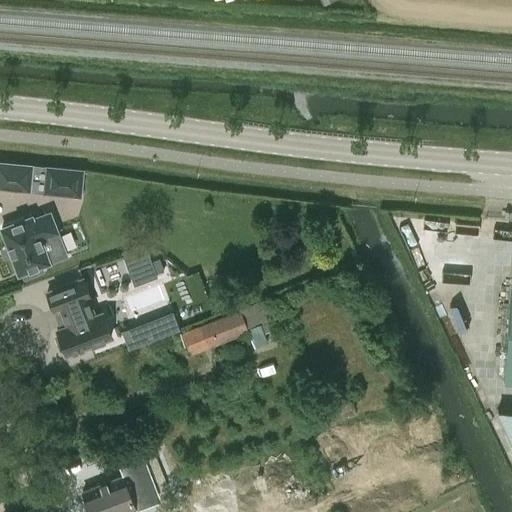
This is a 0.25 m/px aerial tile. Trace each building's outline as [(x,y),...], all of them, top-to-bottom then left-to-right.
[(0,186),(29,189),(31,165),(0,162),(0,186)] [(47,167),(45,191),(79,194),(81,170),(47,167)] [(2,227),(19,273),(22,271),(24,276),(42,269),(40,264),(49,261),(48,260),(64,254),(55,231),(56,230),(49,212),(33,219),(32,216),(2,227)] [(159,258),(151,261),(156,272),(163,269),(159,258)] [(64,347),(66,353),(111,336),(102,312),(95,314),(88,297),(90,296),(83,277),(47,291),(54,310),(60,307),(66,325),(57,329),(59,334),(56,336),(60,349),(64,347)] [(292,288),(264,299),(180,332),(188,354),(248,330),(254,345),(266,340),(263,332),(275,328),(267,307),(280,302),(284,311),(299,305),(292,288)] [(172,310),(121,330),(128,348),(179,328),(172,310)] [(324,427),(356,415),(348,390),(315,402),(324,427)] [(511,408),(493,408),(511,457),(511,408)] [(90,511),(123,511),(135,508),(136,509),(159,500),(156,493),(167,488),(151,446),(116,459),(122,475),(82,491),(90,511)]
